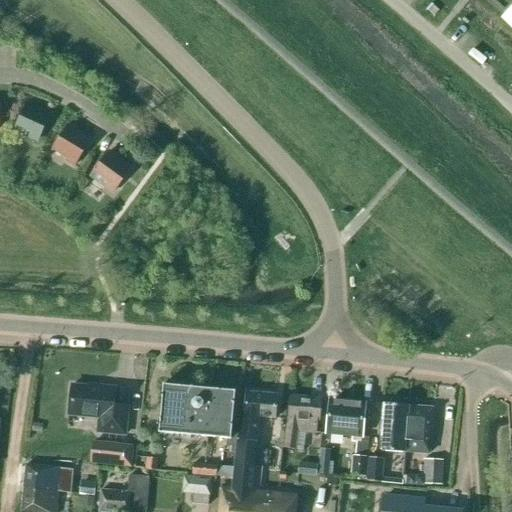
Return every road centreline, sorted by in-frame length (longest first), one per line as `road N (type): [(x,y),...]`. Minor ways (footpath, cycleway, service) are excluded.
road 1 (unclassified): [(332,354),(331,248),(302,186),(115,0)]
road 2 (unclassified): [(332,354),(31,327)]
road 3 (residential): [(6,511),(31,327)]
road 4 (unclassified): [(470,372),(332,354)]
